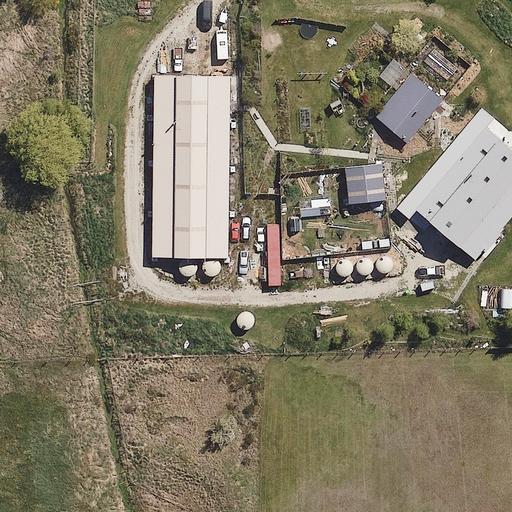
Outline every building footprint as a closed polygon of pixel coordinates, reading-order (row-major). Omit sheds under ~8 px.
[(232,256),(237,74),(169,72),(164,254),(232,256)] [(409,146),(446,100),(410,72),(374,117),(409,146)] [(482,107),(396,207),(408,218),(416,209),(475,260),(511,217),(511,148),(488,128),(496,118),(482,107)] [(386,164),(346,166),(348,205),(388,203),(386,164)] [(446,295),(382,296),(382,313),(446,312),(446,295)] [(511,295),(482,296),(482,313),(511,312),(511,295)]
